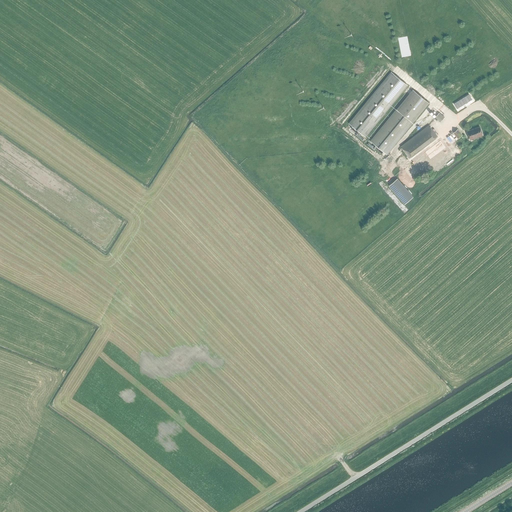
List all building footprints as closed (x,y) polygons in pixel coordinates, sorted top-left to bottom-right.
[(407,86),(391,73),(349,124),(360,133),(358,135),(357,133),(355,135),(362,141),(364,139),(360,136),(362,134),(365,137),(407,86)] [(429,103),(412,90),(370,141),(374,144),(372,146),(368,143),(367,145),(374,151),(376,149),(374,148),(376,146),(387,155),(429,103)] [(444,118),(439,113),(435,117),(440,122),(444,118)] [(429,126),(401,147),(409,158),(437,137),(429,126)] [(479,127),(466,132),(469,140),(482,135),(479,127)] [(462,135),(457,129),(453,133),(457,139),(462,135)] [(439,139),(403,167),(412,180),(449,152),(439,139)] [(455,156),(462,153),(459,148),(452,152),(455,156)] [(390,185),(406,204),(415,196),(399,178),(390,185)]
